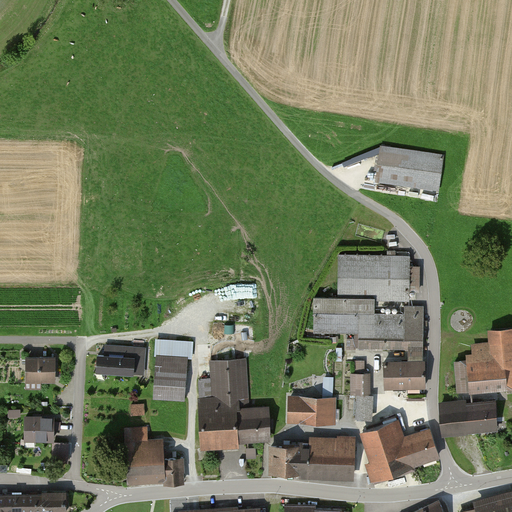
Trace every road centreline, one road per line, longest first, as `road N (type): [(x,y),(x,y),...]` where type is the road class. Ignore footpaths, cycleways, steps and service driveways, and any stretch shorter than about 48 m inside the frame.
road 1 (unclassified): [(454,487),(432,408),(436,283),(428,251),(335,178),(176,0)]
road 2 (unclassified): [(115,498),(266,486),(360,495),(454,487)]
road 3 (residential): [(74,486),(83,340),(0,339)]
